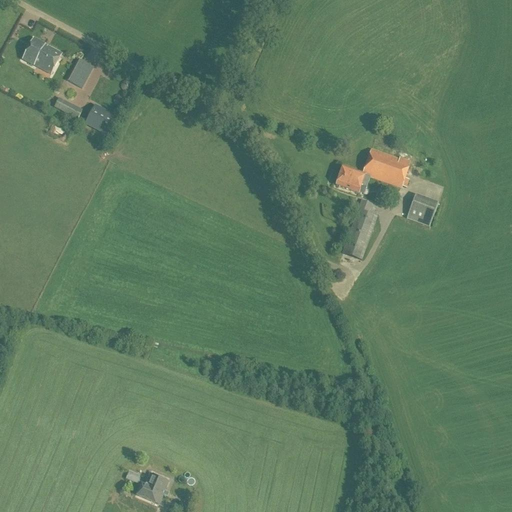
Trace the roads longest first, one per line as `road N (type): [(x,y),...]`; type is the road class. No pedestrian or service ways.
road 1 (unclassified): [(320,264),(256,142),(236,122),(7,0)]
road 2 (track): [(416,511),(339,295)]
road 3 (track): [(220,115),(275,0)]
